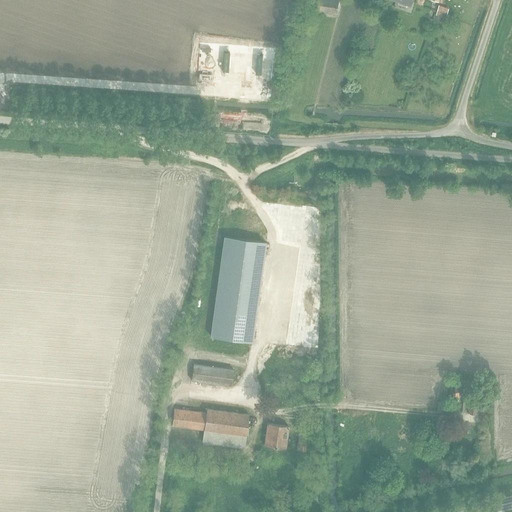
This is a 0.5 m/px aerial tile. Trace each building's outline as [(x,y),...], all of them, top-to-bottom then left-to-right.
[(336,0),(317,0),(315,10),(335,13),(336,0)] [(449,8),(439,5),(436,15),(445,18),(449,8)] [(213,125),(214,114),(201,113),(200,124),(213,125)] [(313,192),(310,197),(315,201),(318,195),(313,192)] [(223,236),(210,336),(252,342),(265,242),(223,236)] [(233,373),(234,357),(195,355),(194,371),(233,373)] [(478,412),(480,381),(471,381),(470,392),(469,401),(463,401),(462,411),(478,412)] [(202,429),(200,442),(241,448),(243,435),(244,436),(247,415),(205,409),(205,412),(173,407),(170,424),(202,429)] [(304,425),(320,427),(322,416),(305,414),(304,425)] [(287,427),(266,424),(263,446),(284,449),(287,427)] [(298,433),(296,450),(306,451),(308,434),(298,433)]
